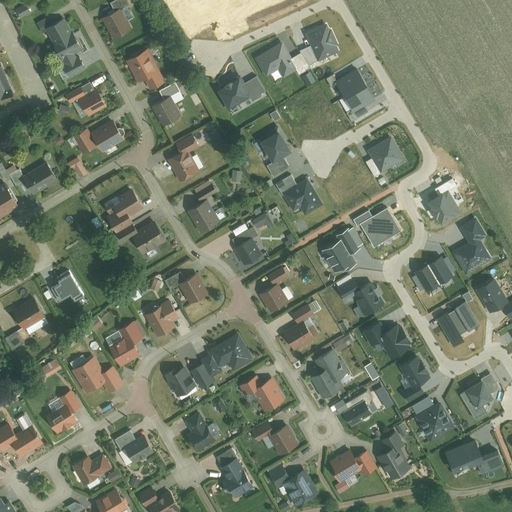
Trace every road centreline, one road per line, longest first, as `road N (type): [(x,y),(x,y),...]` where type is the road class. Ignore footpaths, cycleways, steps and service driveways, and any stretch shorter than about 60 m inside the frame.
road 1 (residential): [(401,108),(427,170),(405,189),(417,232),(395,273),(398,285),(454,370),(500,353),(511,373)]
road 2 (residential): [(246,306),(219,264),(188,248),(137,158)]
road 3 (residential): [(137,158),(149,141),(75,0)]
road 4 (residential): [(246,306),(155,358),(145,373),(144,402)]
road 5 (residential): [(322,432),(246,306)]
road 6 (residential): [(335,2),(208,58)]
road 7 (residential): [(335,2),(401,108)]
road 8 (residential): [(28,218),(137,158)]
road 9 (unknown): [(0,117),(106,59)]
